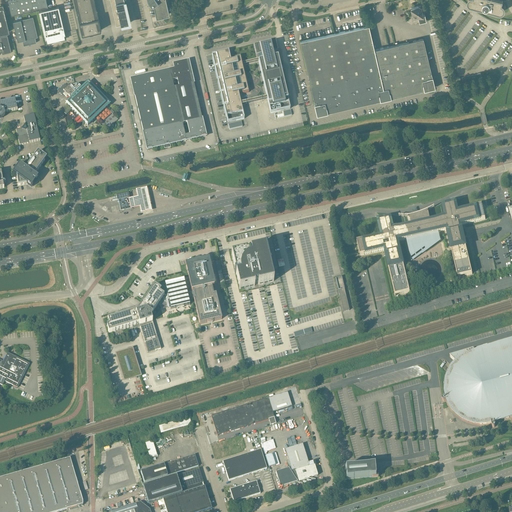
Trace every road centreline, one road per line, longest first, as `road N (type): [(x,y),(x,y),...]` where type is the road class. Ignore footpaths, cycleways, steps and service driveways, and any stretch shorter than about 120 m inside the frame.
road 1 (unclassified): [(85,284),(112,288),(150,248),(511,166)]
road 2 (primary): [(511,136),(83,233)]
road 3 (primary): [(85,246),(511,149)]
road 4 (unclassified): [(0,81),(258,21),(269,0)]
road 5 (unclassified): [(265,0),(248,16),(0,73)]
road 6 (primary): [(511,457),(339,511)]
road 7 (primary): [(382,511),(511,471)]
